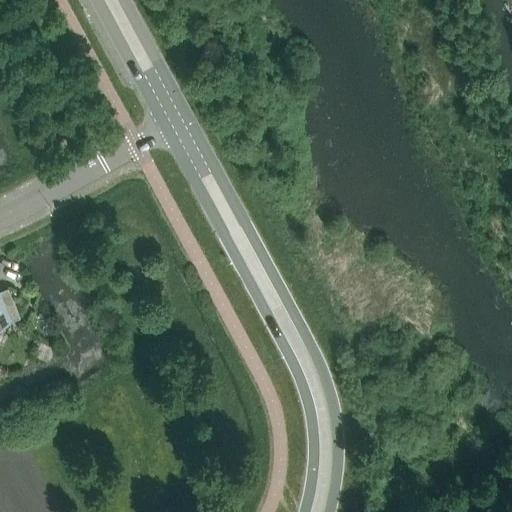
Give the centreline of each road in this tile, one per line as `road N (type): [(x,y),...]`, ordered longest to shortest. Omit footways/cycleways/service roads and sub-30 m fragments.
road 1 (secondary): [(331,511),(340,462),(333,398),(187,119)]
road 2 (secondary): [(162,132),(305,405),(312,461),(302,511)]
road 3 (residential): [(137,145),(0,219)]
road 4 (secondary): [(90,0),(162,132)]
road 5 (secondary): [(187,119),(122,0)]
